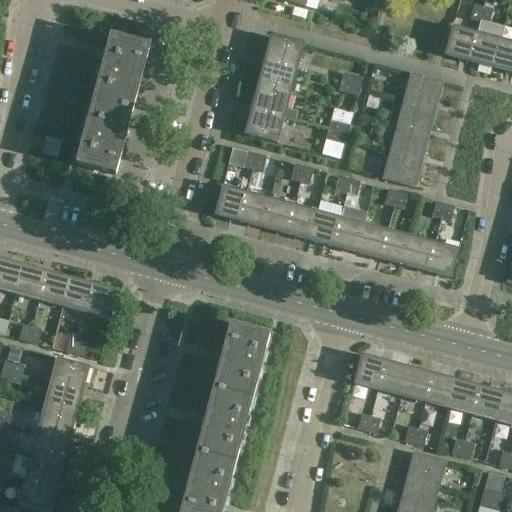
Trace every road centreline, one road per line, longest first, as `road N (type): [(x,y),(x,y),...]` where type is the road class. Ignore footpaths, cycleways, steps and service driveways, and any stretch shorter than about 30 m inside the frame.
road 1 (residential): [(97,511),(164,269)]
road 2 (residential): [(164,269),(224,38)]
road 3 (residential): [(461,347),(511,148)]
road 4 (residential): [(296,511),(341,316)]
road 5 (residential): [(0,177),(42,15),(58,0)]
road 6 (residential): [(341,316),(164,269)]
road 7 (residential): [(164,269),(0,226)]
road 8 (residential): [(89,0),(224,38)]
road 9 (residential): [(461,347),(341,316)]
